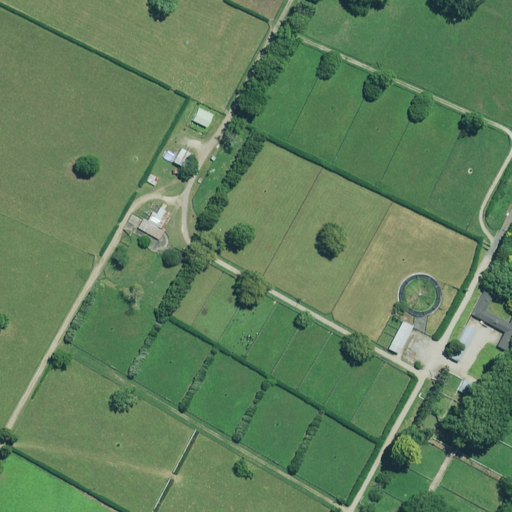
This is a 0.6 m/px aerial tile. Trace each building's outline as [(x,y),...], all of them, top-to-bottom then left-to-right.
[(212,115),(199,109),(193,121),(207,127),(212,115)] [(188,153),(181,149),(177,156),(173,154),(171,157),(182,164),(188,153)] [(161,180),(150,174),(147,181),(157,187),(161,180)] [(171,215),(160,208),(156,214),(153,212),(147,221),(143,219),(138,228),(159,240),(165,230),(163,229),(171,215)] [(403,310),(405,313),(409,315),(412,316),(412,317),(416,318),(420,318),(424,318),(428,317),(431,315),(435,313),(437,310),(440,307),(441,304),(443,300),(443,296),(443,292),(442,288),(440,285),(438,281),(435,278),(432,276),(428,274),(425,273),(421,273),(417,273),(413,274),(409,276),(406,278),(403,281),(401,284),(399,287),(398,291),(398,295),(398,299),(399,303),(401,306),(403,310)] [(511,317),(509,323),(476,307),(472,317),(504,332),(497,346),(506,351),(511,339),(511,317)] [(412,327),(402,322),(388,349),(398,354),(412,327)] [(475,331),(467,326),(457,344),(449,357),(458,362),(475,331)]
